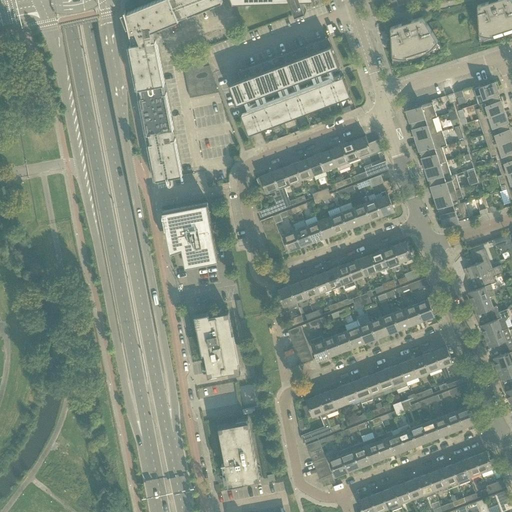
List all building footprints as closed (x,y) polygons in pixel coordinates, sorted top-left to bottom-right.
[(131,42),(132,44),(130,44),(138,88),(140,88),(142,97),(140,97),(147,134),(149,134),(151,143),(149,143),(156,180),(182,175),(175,138),(174,138),(172,129),(173,129),(166,92),(164,83),(156,39),(158,36),(159,36),(159,35),(155,32),(154,32),(154,31),(153,30),(179,19),(179,18),(187,15),(188,16),(222,1),(221,0),(155,0),(127,12),(126,9),(125,9),(129,30),(129,31),(130,32),(131,33),(130,33),(129,34),(128,35),(128,36),(128,37),(129,37),(128,38),(130,40),(131,41),(131,42)] [(295,2),(292,4),(296,14),(295,14),(296,15),(306,11),(306,10),(305,10),(301,0),(298,1),(295,2)] [(385,0),(389,9),(393,7),(393,8),(394,7),(403,4),(404,4),(413,1),(414,1),(414,0),(385,0)] [(511,0),(500,0),(496,1),(495,0),(492,0),(491,1),(491,3),(489,4),(488,1),(477,5),(480,40),(494,35),(493,33),(511,26),(511,0)] [(409,23),(408,21),(404,23),(404,25),(402,26),(402,23),(390,27),(393,62),(407,57),(407,55),(426,48),(427,51),(441,46),(423,16),(413,19),(414,22),(409,23)] [(343,76),(341,69),(329,37),(237,71),(240,79),(234,82),(229,84),(237,104),(242,102),(248,100),(252,110),(241,114),(249,135),(249,134),(249,132),(260,128),(260,130),(261,129),(260,128),(271,124),(271,125),(272,125),(271,123),(282,119),(283,121),(282,119),(293,115),(294,117),(293,115),(304,111),(305,113),(305,111),(316,107),(316,108),(317,108),(316,107),(327,102),(328,104),(327,102),(338,98),(339,100),(338,98),(349,94),(350,96),(351,96),(350,92),(349,92),(348,89),(348,88),(343,76)] [(198,53),(190,55),(192,64),(203,62),(207,62),(207,61),(203,52),(198,53)] [(474,88),(478,103),(499,96),(495,82),(474,88)] [(453,93),(447,95),(450,103),(455,101),(453,93)] [(464,96),(457,98),(459,105),(466,102),(464,96)] [(476,109),(479,119),(504,111),(499,96),(478,103),(480,108),(476,109)] [(407,110),(411,125),(437,117),(432,102),(407,110)] [(479,119),(484,133),(509,125),(504,111),(479,119)] [(455,112),(448,114),(453,128),(459,126),(455,112)] [(437,117),(411,125),(416,139),(441,131),(437,117)] [(464,137),(460,125),(459,126),(454,127),(458,139),(464,137)] [(484,133),(488,147),(511,139),(511,135),(509,125),(484,133)] [(416,139),(421,153),(442,147),(446,145),(441,131),(416,139)] [(354,140),(360,156),(361,159),(383,150),(379,140),(369,144),(366,136),(365,136),(365,137),(355,141),(354,140)] [(496,156),(497,160),(511,155),(511,139),(488,147),(491,157),(496,156)] [(354,141),(343,145),(348,161),(360,156),(354,140),(354,141)] [(331,149),(337,165),(339,171),(351,166),(348,161),(343,145),(332,150),(331,149)] [(421,153),(425,168),(446,161),(442,147),(421,153)] [(331,150),(319,154),(325,169),(337,165),(331,149),(330,149),(331,150)] [(308,158),(314,174),(325,169),(319,154),(308,159),(308,158)] [(497,176),(511,171),(511,155),(497,160),(501,174),(497,176)] [(307,159),(296,163),(302,178),(314,174),(308,158),(307,158),(307,159)] [(446,161),(451,175),(455,174),(458,173),(453,159),(446,161)] [(386,160),(372,166),(375,174),(388,168),(386,160)] [(425,168),(430,182),(451,175),(446,161),(425,168)] [(285,166),(284,167),(291,183),(302,178),(296,163),(285,167),(285,166)] [(366,171),(367,176),(375,174),(372,166),(371,164),(364,167),(366,171)] [(284,168),(273,172),(279,187),(286,207),(298,203),(296,198),(290,201),(284,185),(291,183),(284,167),(284,168)] [(473,168),(467,170),(469,177),(476,175),(473,168)] [(505,184),(506,189),(511,186),(511,171),(497,176),(501,186),(505,184)] [(279,187),(273,172),(262,176),(262,175),(261,176),(257,178),(260,186),(264,185),(267,192),(268,192),(268,191),(279,187)] [(430,182),(435,196),(460,188),(455,174),(451,175),(430,182)] [(381,175),(369,179),(370,184),(371,187),(383,182),(381,175)] [(478,182),(476,175),(469,177),(467,177),(469,185),(478,182)] [(279,203),(258,211),(260,217),(286,207),(279,187),(273,189),(276,195),(279,203)] [(435,196),(439,211),(460,204),(459,199),(463,198),(460,188),(435,196)] [(504,206),(511,204),(506,189),(502,190),(500,191),(504,206)] [(378,199),(376,199),(382,215),(383,215),(382,214),(393,210),(393,211),(394,211),(388,194),(387,194),(388,195),(386,195),(385,191),(380,193),(382,197),(378,199)] [(370,202),(376,199),(375,195),(374,194),(368,196),(370,202)] [(368,196),(363,198),(365,204),(371,219),(382,215),(376,199),(370,202),(368,196)] [(460,204),(439,211),(444,225),(469,217),(464,202),(460,204)] [(207,203),(163,211),(163,212),(167,234),(169,240),(171,252),(177,250),(182,248),(184,258),(186,266),(219,260),(207,203)] [(351,203),(339,207),(342,213),(353,208),(351,203)] [(365,204),(353,208),(359,224),(360,224),(359,223),(371,219),(365,204)] [(328,212),(330,217),(342,213),(339,207),(328,212)] [(353,208),(342,213),(347,228),(359,223),(359,224),(353,208)] [(281,218),(279,213),(273,216),(275,221),(276,224),(282,222),(281,218)] [(342,213),(330,217),(336,233),(336,232),(347,228),(342,213)] [(261,220),(263,226),(275,221),(273,216),(261,220)] [(307,226),(319,222),(316,216),(305,221),(307,226)] [(330,217),(319,222),(324,237),(335,232),(336,233),(330,217)] [(293,224),(295,230),(301,245),(312,241),(313,242),(307,226),(305,221),(305,220),(293,224)] [(263,226),(265,231),(277,227),(276,224),(275,221),(263,226)] [(319,222),(307,226),(313,242),(313,241),(324,237),(319,222)] [(265,231),(267,237),(279,233),(277,227),(265,231)] [(301,245),(295,230),(284,235),(284,234),(283,234),(289,251),(290,251),(290,250),(301,245)] [(267,237),(269,243),(281,238),(279,233),(267,237)] [(511,233),(508,235),(493,240),(496,247),(499,246),(501,252),(509,250),(511,259),(511,258),(511,233)] [(269,243),(272,248),(283,244),(281,238),(269,243)] [(394,245),(400,261),(411,257),(411,258),(412,257),(406,241),(405,241),(405,242),(395,246),(394,245)] [(283,244),(272,248),(274,254),(286,249),(283,244)] [(394,246),(383,251),(388,266),(389,268),(401,264),(400,261),(394,245),(393,245),(394,246)] [(371,254),(377,270),(388,266),(383,251),(371,255),(371,254)] [(371,255),(359,259),(365,275),(377,270),(371,254),(370,254),(371,255)] [(467,267),(464,268),(468,278),(471,277),(471,278),(480,274),(482,280),(493,276),(502,273),(499,265),(492,268),(487,254),(477,258),(478,262),(467,267)] [(348,263),(354,279),(365,275),(359,259),(348,264),(348,263)] [(347,264),(336,268),(342,283),(344,289),(356,284),(354,279),(348,263),(347,263),(347,264)] [(325,272),(324,272),(331,288),(342,283),(336,268),(325,272)] [(405,274),(406,277),(408,281),(420,277),(417,269),(405,274)] [(324,273),(313,277),(321,297),(326,295),(324,290),(331,288),(324,272),(324,273)] [(474,290),(468,292),(473,303),(489,296),(496,294),(492,283),(495,282),(493,276),(482,280),(485,285),(474,290)] [(302,280),(301,281),(307,297),(314,294),(315,299),(321,297),(313,277),(302,281),(302,280)] [(409,284),(410,289),(412,292),(429,285),(426,277),(409,284)] [(394,280),(382,284),(383,285),(385,290),(396,286),(394,280)] [(301,282),(290,286),(296,301),(307,297),(301,281),(301,282)] [(383,285),(375,288),(377,293),(385,290),(383,285)] [(279,289),(278,290),(284,306),(286,310),(297,305),(296,301),(290,286),(279,290),(279,289)] [(486,310),(488,316),(499,311),(496,305),(493,307),(489,296),(473,303),(477,313),(486,310)] [(348,298),(336,303),(338,306),(338,307),(350,303),(348,298)] [(428,300),(417,304),(422,319),(433,315),(434,316),(435,316),(434,315),(440,313),(436,303),(431,305),(428,299),(427,299),(428,300)] [(240,300),(236,300),(237,305),(240,321),(242,321),(243,321),(244,321),(240,300)] [(417,304),(405,308),(411,324),(412,324),(411,323),(422,319),(417,304)] [(405,308),(394,313),(399,328),(411,324),(405,308)] [(481,325),(485,336),(508,327),(505,320),(509,315),(507,308),(499,311),(488,316),(490,321),(481,325)] [(204,354),(206,360),(209,375),(240,369),(228,311),(209,315),(209,313),(210,313),(195,315),(198,335),(194,336),(196,344),(194,345),(200,344),(202,355),(203,354),(204,354)] [(380,312),(369,316),(371,322),(376,337),(388,333),(382,317),(380,312)] [(394,313),(382,317),(388,333),(389,333),(388,332),(399,328),(394,313)] [(286,321),(289,327),(304,321),(302,315),(286,321)] [(357,320),(345,325),(347,331),(353,346),(364,341),(365,342),(359,326),(357,320)] [(371,322),(359,326),(365,342),(365,341),(376,337),(371,322)] [(289,330),(291,335),(303,331),(300,325),(289,330)] [(498,343),(500,349),(511,344),(511,338),(508,327),(485,336),(489,346),(498,343)] [(291,335),(293,341),(305,337),(303,331),(291,335)] [(347,331),(336,335),(342,351),(342,350),(353,346),(347,331)] [(323,335),(311,340),(312,343),(315,351),(318,360),(319,360),(319,359),(330,355),(324,340),(323,335)] [(336,335),(324,340),(330,355),(341,350),(342,351),(336,335)] [(293,341),(295,347),(307,342),(305,337),(293,341)] [(295,347),(297,352),(309,348),(307,342),(295,347)] [(502,354),(494,357),(498,368),(511,362),(511,344),(500,349),(502,354)] [(446,347),(435,351),(440,366),(448,387),(465,380),(463,372),(450,377),(446,364),(452,362),(452,363),(453,363),(451,359),(446,346),(445,346),(446,347)] [(297,352),(299,358),(311,354),(309,348),(297,352)] [(423,354),(429,371),(440,366),(435,351),(423,355),(423,354)] [(311,354),(299,358),(301,364),(313,359),(311,354)] [(422,356),(411,360),(417,375),(429,371),(423,354),(422,355),(422,356)] [(400,363),(399,363),(406,380),(417,375),(411,360),(400,364),(400,363)] [(511,362),(498,368),(502,379),(511,376),(511,378),(511,362)] [(400,364),(388,369),(394,384),(396,390),(408,386),(406,380),(399,363),(400,364)] [(377,372),(376,372),(383,389),(394,384),(388,369),(377,373),(377,372)] [(376,373),(365,378),(371,393),(373,399),(385,394),(383,389),(376,372),(376,373)] [(354,381),(353,381),(359,397),(362,403),(373,399),(371,393),(365,378),(354,382),(354,381)] [(353,382),(342,387),(348,402),(359,397),(353,381),(353,382)] [(467,383),(449,390),(451,394),(452,397),(469,390),(467,383)] [(331,390),(330,390),(336,406),(348,402),(342,387),(331,391),(331,390)] [(330,391),(319,395),(327,415),(338,411),(336,406),(330,390),(330,391)] [(327,415),(319,395),(308,400),(308,399),(307,399),(309,404),(303,407),(308,417),(313,415),(313,416),(314,416),(314,415),(319,413),(325,426),(301,435),(303,443),(333,431),(331,427),(326,415),(327,415)] [(408,398),(401,401),(402,403),(401,404),(401,405),(403,405),(404,406),(411,403),(408,398)] [(427,400),(426,398),(418,401),(420,406),(429,403),(428,401),(427,402),(426,400),(427,400)] [(395,409),(402,407),(404,406),(403,405),(401,405),(401,404),(402,403),(401,401),(393,404),(395,409)] [(469,406),(458,411),(464,426),(475,422),(475,423),(476,422),(473,416),(478,414),(474,404),(475,404),(474,403),(468,406),(469,406)] [(377,409),(377,408),(369,411),(371,416),(380,413),(379,411),(377,412),(376,409),(377,409)] [(458,411),(446,415),(452,431),(453,431),(452,431),(464,426),(458,411)] [(446,415),(434,419),(440,435),(452,431),(452,432),(452,431),(446,415)] [(298,420),(300,429),(307,426),(305,418),(298,420)] [(434,419),(423,424),(429,440),(429,439),(440,435),(434,419)] [(227,474),(225,475),(227,485),(259,479),(248,421),(218,427),(225,463),(222,463),(223,471),(227,470),(227,474)] [(398,428),(400,433),(406,449),(406,448),(417,444),(411,428),(410,424),(398,428)] [(423,424),(411,428),(417,444),(428,440),(429,440),(423,424)] [(357,426),(357,425),(348,428),(350,433),(360,429),(359,428),(357,428),(357,426)] [(391,431),(386,433),(388,437),(394,453),(405,449),(406,449),(401,436),(400,433),(393,435),(391,431)] [(386,433),(375,437),(377,442),(383,458),(383,457),(394,453),(388,437),(386,433)] [(375,437),(363,442),(371,462),(382,457),(382,458),(383,458),(377,442),(375,437)] [(307,444),(309,450),(321,445),(319,440),(307,444)] [(352,446),(353,450),(360,467),(360,466),(371,462),(363,442),(352,446)] [(309,450),(311,456),(323,451),(321,445),(309,450)] [(352,446),(340,451),(342,455),(348,471),(359,466),(359,467),(360,467),(353,450),(352,446)] [(311,456),(314,461),(325,457),(323,451),(311,456)] [(475,455),(481,471),(492,467),(493,470),(499,467),(495,457),(490,459),(487,451),(486,451),(486,452),(476,456),(475,455)] [(348,471),(342,455),(330,459),(336,476),(337,476),(337,475),(348,471)] [(475,456),(464,460),(469,476),(481,471),(475,455),(474,455),(475,456)] [(88,482),(81,477),(83,474),(61,457),(47,475),(75,498),(88,482)] [(314,461),(316,467),(327,462),(325,457),(314,461)] [(452,464),(458,480),(460,484),(471,480),(469,476),(464,460),(452,465),(452,464)] [(316,467),(318,472),(330,468),(327,462),(316,467)] [(452,465),(440,469),(448,489),(453,487),(451,483),(458,480),(452,464),(451,464),(452,465)] [(330,468),(318,472),(320,478),(332,474),(330,468)] [(429,473),(428,473),(435,489),(441,487),(443,491),(448,489),(440,469),(429,474),(429,473)] [(274,473),(273,474),(267,475),(268,482),(275,480),(274,473)] [(428,474),(417,478),(423,494),(425,498),(436,493),(435,489),(428,473),(428,474)] [(332,474),(320,478),(323,485),(334,481),(332,474)] [(406,482),(405,482),(412,498),(423,494),(417,478),(406,483),(406,482)] [(486,486),(488,489),(490,493),(506,487),(504,479),(486,486)] [(274,484),(276,496),(286,494),(284,482),(274,484)] [(405,483),(394,487),(400,502),(412,498),(405,482),(405,483)] [(383,491),(382,491),(390,511),(402,507),(400,502),(394,487),(383,491)] [(498,504),(488,508),(489,511),(511,511),(511,501),(507,489),(503,491),(494,494),(498,504)] [(224,492),(225,503),(237,502),(235,491),(224,492)] [(382,492),(371,496),(376,511),(390,511),(382,491),(382,492)] [(363,510),(358,511),(376,511),(371,496),(360,500),(360,499),(359,500),(363,510)] [(464,497),(453,501),(455,506),(466,502),(466,501),(467,501),(466,499),(464,499),(464,497)] [(479,511),(489,511),(488,508),(484,498),(476,501),(479,511)]
